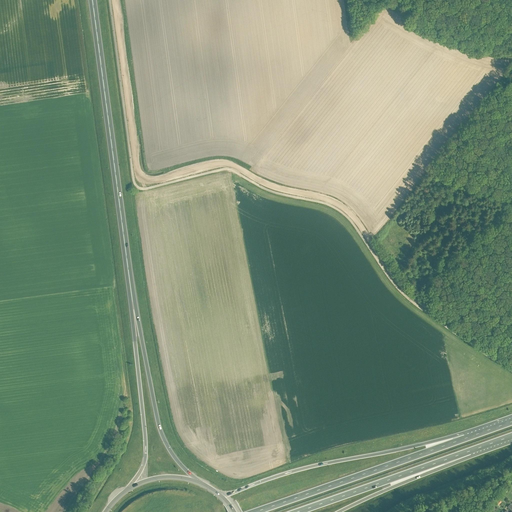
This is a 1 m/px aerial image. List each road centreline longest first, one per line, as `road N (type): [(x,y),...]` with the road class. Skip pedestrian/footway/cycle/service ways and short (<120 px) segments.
road 1 (track): [(113,0),(141,180),(225,164),(336,203),(399,287),(511,365)]
road 2 (trunk): [(133,307),(92,0)]
road 3 (trunk): [(464,438),(306,467),(221,496)]
road 4 (trunk): [(464,438),(254,511)]
road 5 (trunk): [(200,482),(164,441),(133,307)]
road 6 (trunk): [(133,307),(145,454),(127,489)]
road 7 (trunk): [(296,511),(469,451)]
road 8 (trunk): [(337,511),(469,451)]
